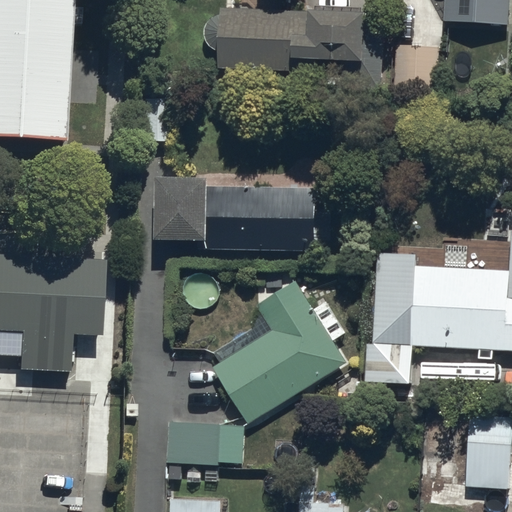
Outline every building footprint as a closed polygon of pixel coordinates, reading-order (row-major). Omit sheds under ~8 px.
[(74,0),(0,0),(0,142),(67,146),(74,0)] [(509,32),(511,0),(447,0),(446,28),(509,32)] [(207,36),(207,37),(207,39),(207,40),(207,42),(207,43),(208,45),(208,46),(209,48),(210,49),(210,50),(211,51),(212,52),(213,54),(215,54),(216,55),(217,56),(219,57),(220,57),(221,58),(221,76),(319,79),(319,72),(342,73),(342,96),(383,97),(386,27),(314,24),(314,18),(223,15),(223,19),(221,20),(220,20),(218,21),(217,21),(216,22),(215,23),(213,24),(212,25),(211,26),(210,27),(209,29),(209,30),(208,31),(208,33),(207,34),(207,36)] [(439,95),(440,53),(399,52),(396,52),(395,93),(439,95)] [(169,149),(168,108),(144,108),(144,149),(169,149)] [(311,269),(311,259),(317,259),(318,196),(206,193),(207,184),(164,183),(164,192),(160,192),(159,254),(199,255),(199,267),(311,269)] [(419,258),(380,256),(376,350),(369,349),(367,391),(415,393),(416,355),(481,358),(481,365),(423,365),(423,388),(499,389),(499,366),(495,366),(495,359),(511,359),(511,278),(421,275),(421,266),(418,266),(419,258)] [(0,263),(0,329),(20,331),(17,374),(74,378),(77,335),(104,337),(108,271),(0,263)] [(260,312),(262,315),(254,336),(217,359),(222,368),(215,372),(251,431),(349,370),(335,348),(349,339),(329,307),(315,315),(298,288),(260,312)] [(511,423),(472,422),(469,494),(511,496),(511,478),(511,423)] [(245,432),(173,430),(172,470),(222,472),(222,469),(244,470),(245,432)] [(317,472),(302,472),(300,511),(345,511),(346,510),(316,509),(317,472)] [(172,511),(222,511),(223,503),(173,501),(172,511)]
